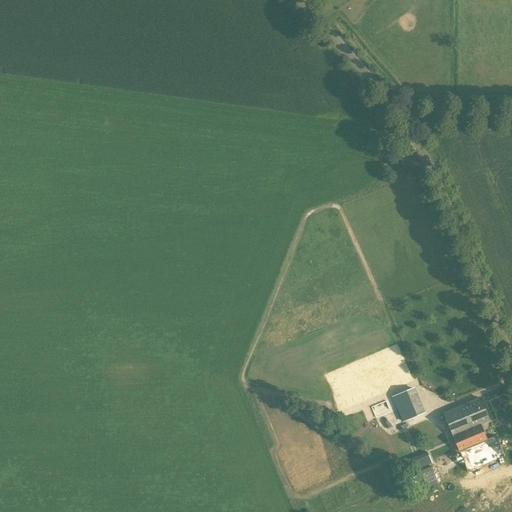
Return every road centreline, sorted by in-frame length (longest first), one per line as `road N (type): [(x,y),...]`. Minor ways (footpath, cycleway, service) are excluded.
road 1 (unclassified): [(511,364),(441,191),(391,107)]
road 2 (unclassified): [(391,107),(302,0)]
road 3 (unclassified): [(391,107),(511,109)]
